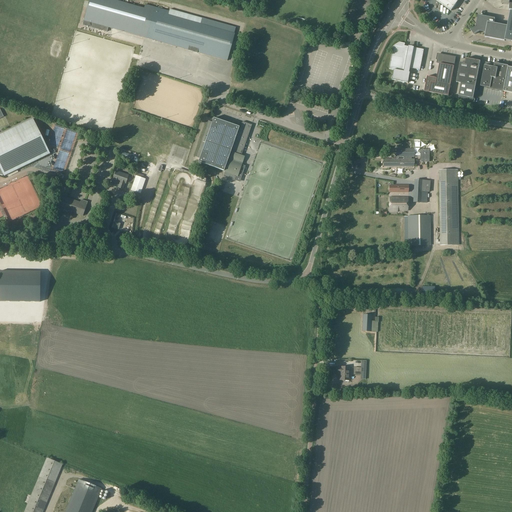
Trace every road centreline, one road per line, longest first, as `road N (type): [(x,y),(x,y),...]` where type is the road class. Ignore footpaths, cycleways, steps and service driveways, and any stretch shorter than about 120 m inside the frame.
road 1 (unclassified): [(304,511),(320,294),(305,272)]
road 2 (unclassified): [(305,272),(262,281),(117,252)]
road 3 (unclassified): [(511,126),(359,92)]
road 4 (unclassified): [(305,272),(344,143)]
road 5 (unclassified): [(344,143),(222,103)]
